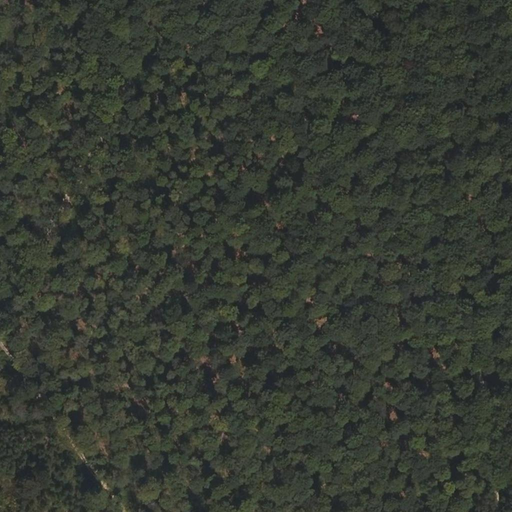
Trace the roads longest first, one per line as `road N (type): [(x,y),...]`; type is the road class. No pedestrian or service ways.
road 1 (track): [(166,0),(52,228),(0,281)]
road 2 (track): [(123,511),(0,340)]
